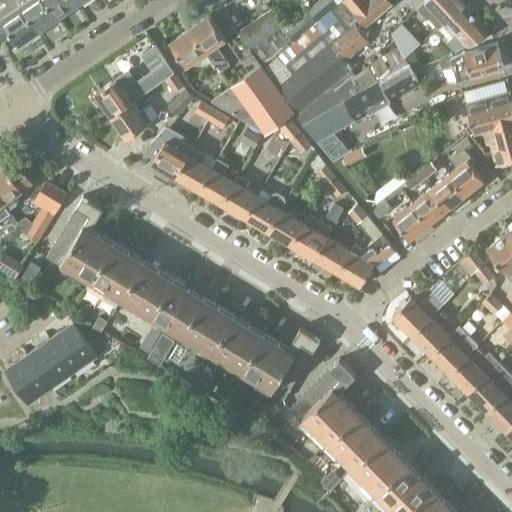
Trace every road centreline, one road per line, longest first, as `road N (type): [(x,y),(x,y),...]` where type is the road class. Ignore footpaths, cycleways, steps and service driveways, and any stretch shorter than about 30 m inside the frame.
road 1 (residential): [(346,319),(38,132),(8,104)]
road 2 (residential): [(511,494),(346,319)]
road 3 (residential): [(346,319),(408,261),(511,197)]
road 4 (residential): [(8,104),(157,0)]
